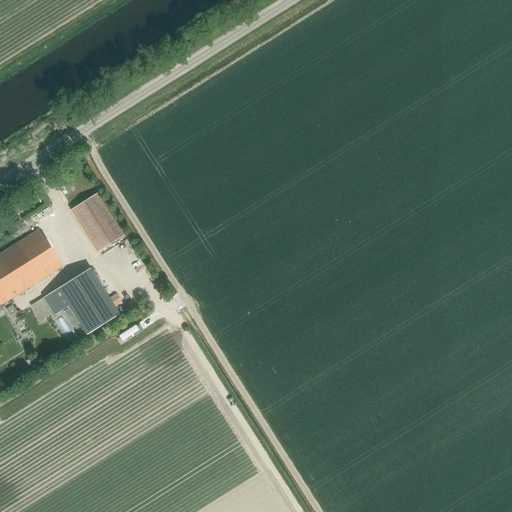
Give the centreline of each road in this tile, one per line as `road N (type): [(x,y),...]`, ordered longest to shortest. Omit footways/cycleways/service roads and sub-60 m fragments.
road 1 (unclassified): [(0,183),(291,0)]
road 2 (unknown): [(30,165),(80,256),(16,303)]
